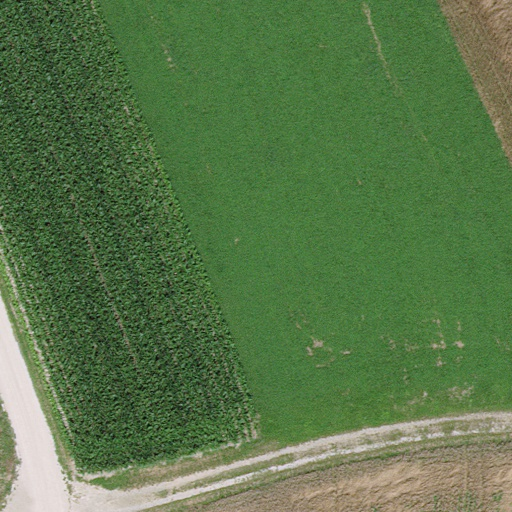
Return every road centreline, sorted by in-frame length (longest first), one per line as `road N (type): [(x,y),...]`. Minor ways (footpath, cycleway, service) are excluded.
road 1 (track): [(79,511),(424,434),(511,429)]
road 2 (track): [(49,511),(0,323)]
